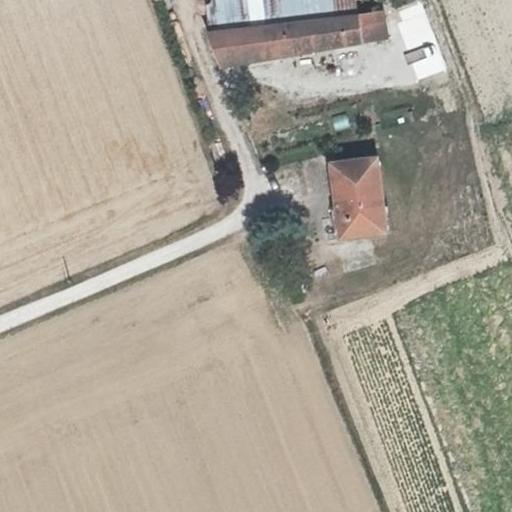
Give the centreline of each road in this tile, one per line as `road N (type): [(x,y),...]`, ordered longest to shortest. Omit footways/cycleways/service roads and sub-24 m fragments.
road 1 (track): [(0,327),(224,230),(255,192)]
road 2 (track): [(182,0),(255,192)]
